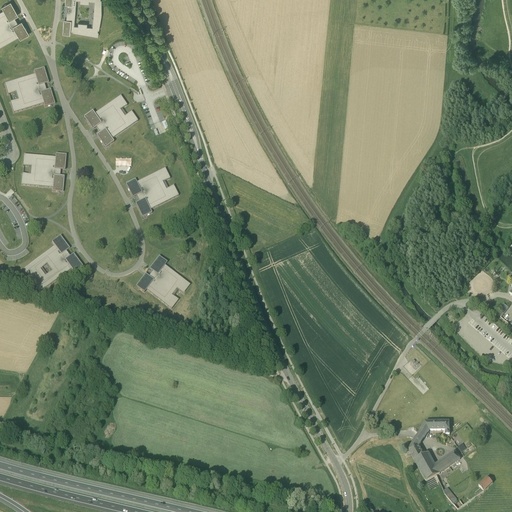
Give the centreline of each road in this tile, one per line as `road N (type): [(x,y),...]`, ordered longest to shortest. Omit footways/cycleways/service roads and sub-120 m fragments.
road 1 (secondary): [(349,511),(341,473),(257,307),(140,0)]
road 2 (motorway): [(190,511),(0,465)]
road 3 (motorway): [(0,476),(137,511)]
